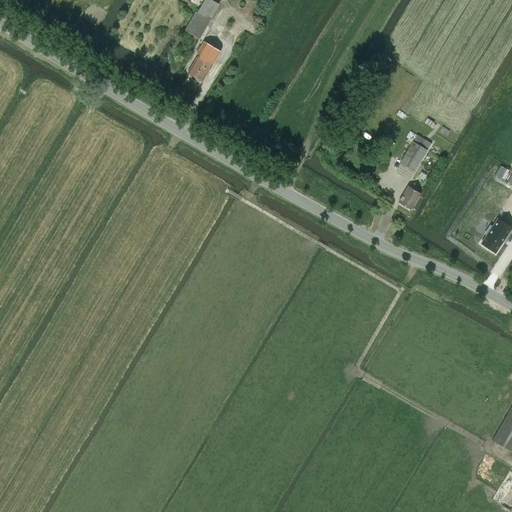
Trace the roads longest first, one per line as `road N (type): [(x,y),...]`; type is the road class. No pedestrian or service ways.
road 1 (tertiary): [(511,307),(189,137),(0,21)]
road 2 (track): [(354,369),(400,291),(225,190)]
